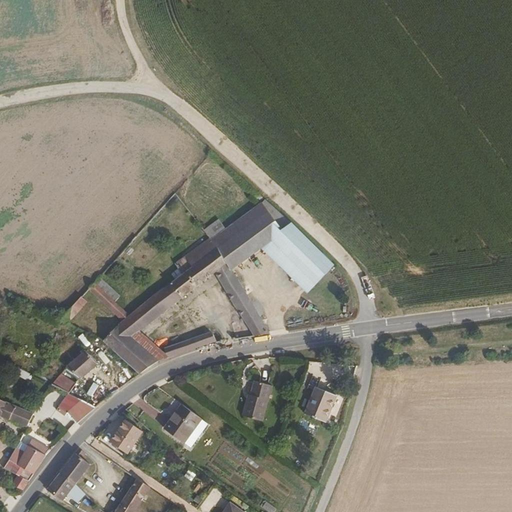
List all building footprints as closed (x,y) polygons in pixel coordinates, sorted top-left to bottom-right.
[(262,246),(282,231),(262,204),(226,230),(212,240),(216,247),(231,268),(262,246)] [(212,240),(226,230),(218,220),(204,230),(210,238),(212,240)] [(334,266),(319,252),(291,224),(282,231),(262,246),(266,251),(308,292),(334,266)] [(139,331),(173,303),(215,273),(255,336),(270,333),(231,268),(216,247),(212,240),(210,238),(175,263),(180,269),(172,275),(175,279),(146,302),(129,315),(93,283),(88,288),(122,320),(118,324),(116,326),(107,337),(104,335),(101,339),(104,340),(140,374),(158,361),(156,359),(150,354),(132,337),(139,331)] [(68,323),(87,301),(81,296),(60,319),(68,323)] [(159,350),(139,331),(132,337),(150,354),(159,350)] [(169,358),(210,344),(216,342),(216,341),(213,334),(210,333),(209,333),(165,348),(169,358)] [(169,358),(165,348),(159,350),(150,354),(156,359),(158,361),(169,358)] [(98,364),(85,351),(69,364),(67,366),(81,377),(98,364)] [(31,375),(16,368),(13,373),(28,380),(31,375)] [(68,393),(77,382),(61,374),(52,385),(68,393)] [(262,420),(270,395),(273,386),(258,381),(252,398),(252,399),(249,398),(244,415),(262,420)] [(326,423),(338,396),(317,388),(306,415),(326,423)] [(34,413),(0,398),(0,416),(1,415),(27,426),(34,413)] [(77,423),(96,407),(84,401),(69,414),(77,423)] [(200,418),(181,403),(163,427),(181,441),(182,441),(200,418)] [(125,451),(140,428),(123,417),(109,440),(125,451)] [(188,447),(206,423),(200,419),(200,418),(182,441),(188,447)] [(32,475),(47,453),(51,449),(32,440),(24,452),(16,448),(10,459),(32,475)] [(75,485),(91,465),(76,454),(60,474),(74,484),(75,485)] [(32,475),(10,459),(4,467),(19,475),(29,480),(32,475)] [(63,500),(75,485),(74,484),(60,474),(57,477),(47,489),(63,500)] [(22,490),(29,480),(19,475),(12,485),(22,490)] [(151,511),(140,504),(150,487),(138,479),(116,511),(151,511)] [(244,511),(228,502),(221,511),(244,511)]
